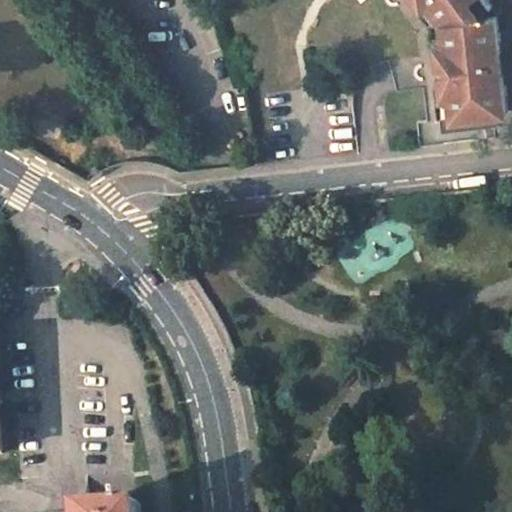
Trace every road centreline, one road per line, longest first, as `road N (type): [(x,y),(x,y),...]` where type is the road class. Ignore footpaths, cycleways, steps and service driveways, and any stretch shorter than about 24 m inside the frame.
road 1 (residential): [(211,190),(511,163)]
road 2 (secondary): [(125,250),(197,350),(221,435),(231,511)]
road 3 (residential): [(211,190),(122,182),(91,221)]
